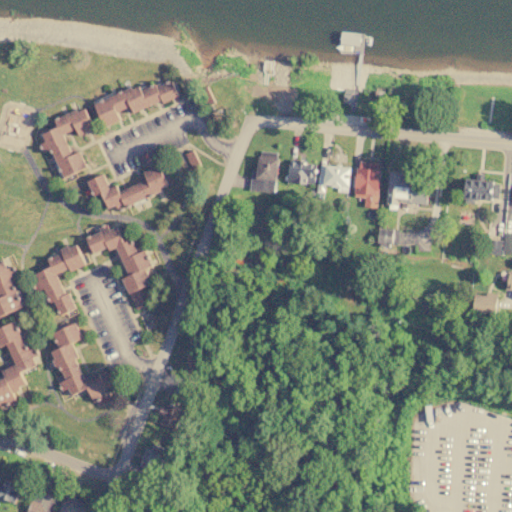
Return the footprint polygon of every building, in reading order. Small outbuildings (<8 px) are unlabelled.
[(94,105),(105,127),(120,120),(117,113),(130,107),(133,114),(161,100),(163,104),(178,97),(171,81),(157,88),(156,84),(142,91),(139,86),(131,90),(130,87),(94,105)] [(84,109),(94,129),(79,136),(75,129),(63,135),(72,155),(79,152),(86,168),(65,178),(51,147),(43,151),(40,144),(46,141),(42,134),(58,127),(55,120),(76,110),(77,112),(84,109)] [(200,164),(193,149),(185,153),(191,168),(200,164)] [(276,192),(278,152),(258,150),(257,170),(251,170),(250,190),(276,192)] [(289,160),(288,182),(314,183),(315,161),(289,160)] [(381,162),(357,161),(355,196),(368,197),(369,193),(378,194),(381,162)] [(350,166),(318,165),(317,192),(325,192),(326,186),(337,186),(337,191),(349,191),(350,166)] [(89,182),(95,196),(101,193),(108,207),(115,204),(119,212),(161,192),(160,189),(167,186),(158,166),(144,172),(147,179),(119,192),(116,185),(109,188),(103,175),(89,182)] [(426,204),(428,179),(405,178),(406,172),(389,171),(387,202),(426,204)] [(476,178),(465,178),(464,199),(498,201),(499,181),(483,181),(484,173),(476,173),(476,178)] [(122,279),(136,309),(144,305),(137,290),(149,284),(146,278),(149,277),(145,269),(152,265),(145,250),(137,253),(131,239),(124,243),(116,227),(110,230),(107,224),(99,227),(101,231),(87,237),(94,253),(107,247),(109,251),(116,248),(129,275),(122,279)] [(378,243),(398,244),(399,229),(378,228),(378,243)] [(503,254),(511,254),(511,232),(504,232),(503,254)] [(503,240),(490,238),(488,253),(501,254),(503,240)] [(76,245),(85,264),(70,272),(68,269),(56,275),(65,294),(68,293),(76,309),(61,316),(54,301),(51,302),(44,289),(37,292),(33,283),(39,280),(36,274),(51,267),(48,259),(62,252),(60,249),(68,246),(69,249),(76,245)] [(0,318),(23,307),(9,277),(15,274),(12,266),(6,269),(3,261),(0,262),(0,318)] [(473,311),(496,311),(497,294),(474,293),(473,311)] [(0,328),(0,349),(6,346),(15,365),(2,371),(5,378),(0,380),(0,404),(14,397),(13,393),(20,390),(19,387),(26,384),(21,373),(35,367),(32,359),(38,357),(34,348),(27,351),(14,322),(0,328)] [(54,334),(61,348),(51,352),(55,360),(53,361),(56,367),(59,366),(65,380),(60,382),(68,399),(78,394),(81,401),(114,385),(106,369),(84,380),(74,359),(79,357),(72,343),(82,338),(74,324),(54,334)] [(182,405),(160,402),(159,413),(162,413),(160,425),(179,427),(182,405)] [(143,445),(140,468),(158,471),(161,448),(143,445)] [(0,497),(14,503),(21,484),(3,478),(0,485),(0,497)] [(52,511),(57,499),(34,490),(25,511),(52,511)] [(82,511),(86,503),(65,495),(58,511),(82,511)]
